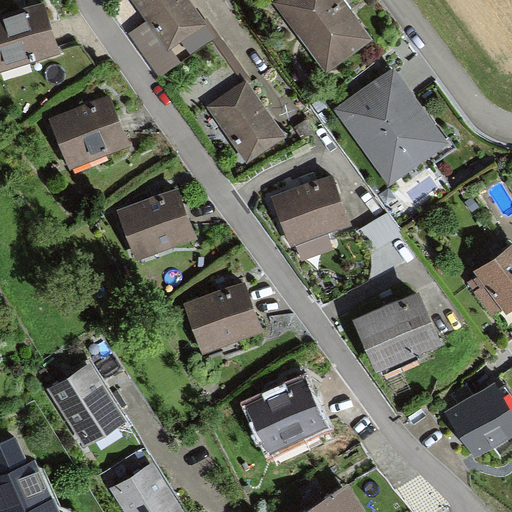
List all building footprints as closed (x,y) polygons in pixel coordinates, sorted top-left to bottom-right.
[(44,0),(36,0),(0,12),(0,66),(60,46),(44,0)] [(208,17),(195,0),(134,0),(147,19),(167,47),(172,44),(180,38),(190,51),(214,34),(204,20),(208,17)] [(345,0),(278,0),(274,4),(325,73),(373,37),(348,3),(345,0)] [(167,47),(147,19),(129,31),(158,74),(181,58),(172,44),(167,47)] [(396,65),(335,108),(390,185),(451,143),(434,119),(396,65)] [(287,135),(248,82),(208,111),(247,164),(287,135)] [(87,100),(51,115),(71,166),(133,141),(112,90),(87,100)] [(308,119),(296,127),(303,137),(314,129),(308,119)] [(311,182),(274,197),(293,247),(297,245),(303,261),(332,250),(325,233),(351,223),(332,174),(311,182)] [(178,181),(118,204),(137,257),(198,234),(178,181)] [(387,213),(358,232),(372,253),(401,234),(387,213)] [(511,242),(475,271),(478,275),(467,284),(494,319),(504,310),(507,314),(511,310),(511,242)] [(222,287),(186,300),(204,347),(265,325),(248,277),(222,287)] [(388,305),(355,320),(378,370),(381,368),(384,376),(419,361),(416,356),(441,345),(418,292),(388,305)] [(88,359),(45,387),(83,444),(126,415),(110,391),(88,359)] [(306,373),(248,401),(271,449),(329,421),(306,373)] [(511,436),(511,409),(495,380),(446,409),(475,459),(511,436)] [(33,452),(27,454),(17,432),(0,440),(0,511),(71,511),(70,507),(64,510),(54,489),(51,490),(33,452)] [(188,511),(173,488),(153,457),(112,483),(130,511),(188,511)] [(370,511),(348,476),(289,511),(370,511)]
